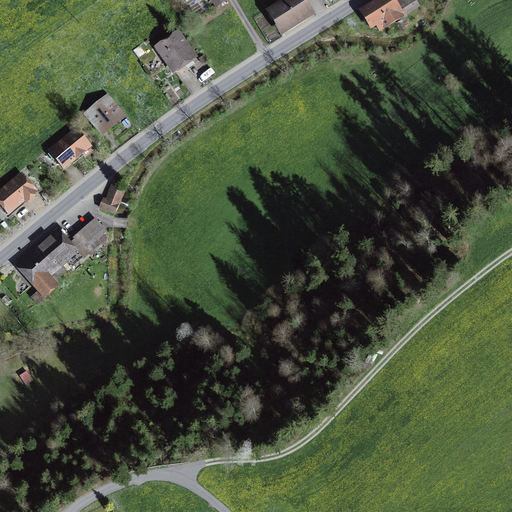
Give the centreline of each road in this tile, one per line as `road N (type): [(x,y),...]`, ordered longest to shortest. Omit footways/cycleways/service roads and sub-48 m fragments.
road 1 (track): [(176,471),(269,458),(299,443),(434,311),(511,251)]
road 2 (tertiary): [(0,259),(164,127),(327,21)]
road 3 (unclassified): [(67,511),(118,481),(176,471),(223,511)]
